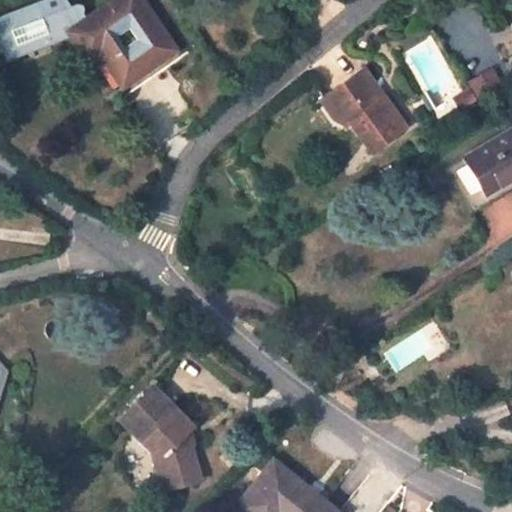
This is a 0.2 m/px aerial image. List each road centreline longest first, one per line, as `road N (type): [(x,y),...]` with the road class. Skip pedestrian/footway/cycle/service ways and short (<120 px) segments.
road 1 (tertiary): [(511,510),(434,474),(309,392),(167,268),(133,248)]
road 2 (residential): [(361,0),(196,142),(133,248)]
road 3 (tertiary): [(133,248),(0,157)]
road 4 (residential): [(133,248),(0,277)]
